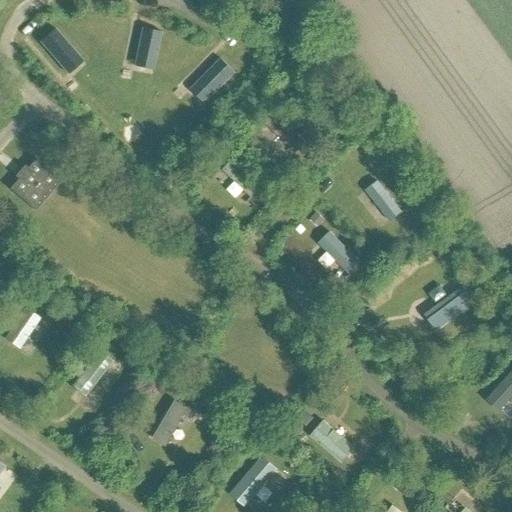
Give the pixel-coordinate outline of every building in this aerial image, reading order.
[(67,72),(83,59),(55,26),(40,39),(67,72)] [(162,30),(141,26),(133,65),(153,68),(162,30)] [(236,71),(222,56),(190,88),(205,102),(236,71)] [(302,135),(274,110),(264,121),(292,146),(302,135)] [(9,187),(35,210),(62,178),(36,156),(28,165),(25,162),(14,173),(18,176),(9,187)] [(235,156),(222,168),(252,197),(264,185),(235,156)] [(378,179),(365,189),(391,221),(404,211),(378,179)] [(311,217),(319,225),(325,219),(317,211),(311,217)] [(362,263),(331,230),(319,241),(350,274),(362,263)] [(439,254),(448,265),(457,257),(448,246),(439,254)] [(475,302),(462,285),(425,312),(438,329),(475,302)] [(40,316),(24,306),(3,337),(19,348),(40,316)] [(69,317),(58,323),(65,334),(75,328),(69,317)] [(112,359),(98,348),(70,384),(84,395),(112,359)] [(133,351),(124,356),(130,367),(139,362),(133,351)] [(511,396),(511,368),(485,397),(499,410),(511,396)] [(189,406),(174,398),(151,439),(166,446),(189,406)] [(300,419),(307,425),(315,416),(308,410),(300,419)] [(357,446),(325,418),(310,435),(342,463),(357,446)] [(208,419),(204,428),(215,433),(219,424),(208,419)] [(279,468),(262,454),(229,492),(246,507),(279,468)]
